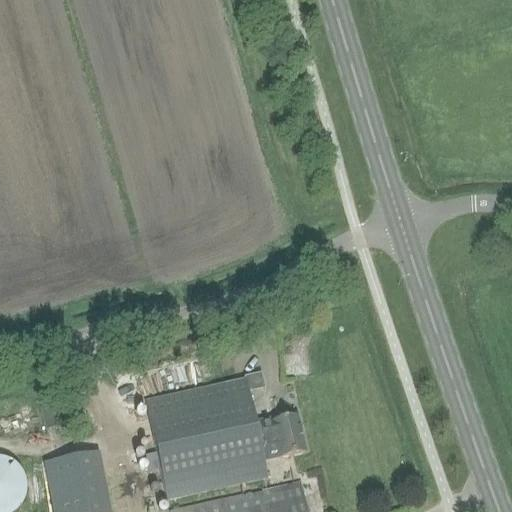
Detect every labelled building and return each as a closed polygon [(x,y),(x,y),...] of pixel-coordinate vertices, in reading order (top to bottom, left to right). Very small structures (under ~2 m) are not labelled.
[(245,381),(144,403),(167,504),(267,482),(264,464),(279,461),(279,462),(305,456),(296,414),(254,423),(245,381)] [(87,440),(83,420),(72,422),(76,442),(87,440)] [(52,511),(102,511),(92,455),(43,465),(52,511)] [(0,511),(16,511),(18,511),(21,507),(23,503),(24,499),(25,495),(25,491),(25,487),(24,482),(23,478),(21,474),(18,471),(15,468),(11,465),(8,463),(4,462),(0,460),(0,511)] [(306,511),(300,485),(175,511),(306,511)]
